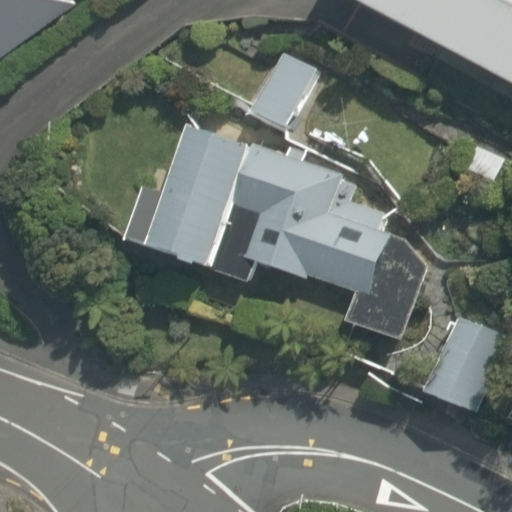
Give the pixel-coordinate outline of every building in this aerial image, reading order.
[(0,0),(0,69),(85,4),(81,0),(0,0)] [(511,0),(335,0),(511,99),(511,0)] [(323,69),(290,52),(254,121),(288,139),(323,69)] [(128,255),(149,263),(355,344),(360,333),(404,350),(439,262),(394,244),(403,222),(197,141),(178,191),(157,182),(128,255)] [(511,344),(471,324),(433,401),(485,427),(511,371),(511,344)]
